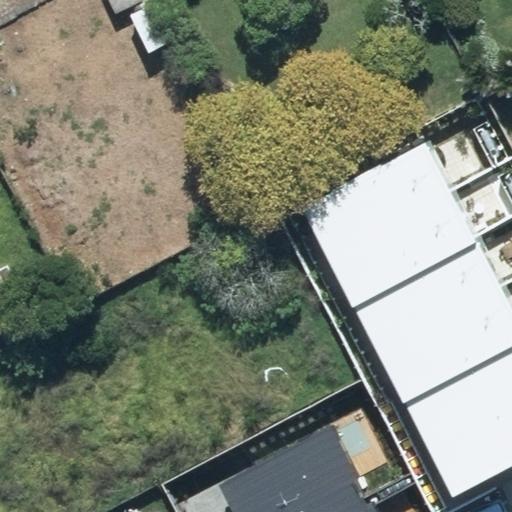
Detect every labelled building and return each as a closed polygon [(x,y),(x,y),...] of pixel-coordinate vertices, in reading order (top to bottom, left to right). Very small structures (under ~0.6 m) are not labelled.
[(511,463),(511,309),(426,144),(304,207),(454,494),(511,463)] [(21,248),(0,260),(0,323),(4,330),(52,303),(21,248)] [(166,298),(145,264),(104,288),(126,323),(166,298)] [(100,303),(28,346),(47,377),(119,334),(100,303)] [(376,511),(333,428),(219,486),(232,511),(376,511)] [(511,511),(511,467),(479,485),(493,511),(511,511)]
